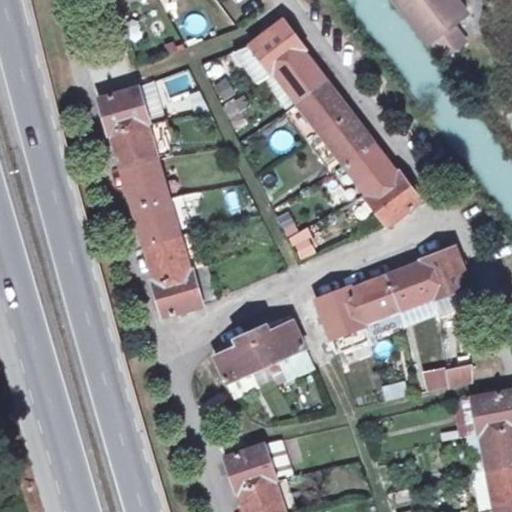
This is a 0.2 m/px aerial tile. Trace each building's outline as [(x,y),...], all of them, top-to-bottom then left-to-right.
[(110,0),(114,12),(142,0),(110,0)] [(390,0),(425,45),(429,42),(442,59),(464,42),(451,25),(464,15),(464,9),(457,0),(390,0)] [(190,16),(185,32),(202,37),(207,21),(190,16)] [(304,53),(307,51),(283,20),(249,45),(234,52),(258,86),(276,74),(299,104),(320,132),(345,166),(335,172),(358,201),(365,196),(388,225),(421,199),(398,170),(396,171),(304,53)] [(149,83),(138,87),(149,122),(162,121),(163,121),(149,83)] [(149,122),(138,87),(97,99),(107,135),(111,134),(156,279),(153,280),(165,317),(205,304),(194,268),(191,269),(181,235),(169,197),(157,160),(173,156),(162,121),(149,122)] [(320,132),(299,104),(286,113),(308,142),(320,132)] [(345,166),(320,132),(308,142),(333,174),(335,172),(345,166)] [(269,194),(282,190),(276,173),(262,178),(269,194)] [(183,194),(169,197),(181,235),(195,232),(183,194)] [(294,262),(316,256),(309,231),(298,234),(292,211),(281,214),(294,262)] [(195,232),(181,235),(191,269),(194,268),(204,265),(195,232)] [(437,297),(472,284),(457,245),(423,258),(423,262),(353,289),(352,285),(317,298),(331,337),(366,324),(365,321),(402,307),(437,294),(437,297)] [(402,307),(365,321),(366,324),(369,334),(405,321),(402,307)] [(267,366),(307,350),(295,323),(288,325),(285,318),(219,345),(220,346),(222,353),(215,356),(227,383),(265,368),(267,366)] [(369,334),(366,324),(331,337),(336,352),(371,340),(369,334)] [(314,368),(307,350),(267,366),(276,384),(314,368)] [(448,369),(450,387),(474,383),(473,365),(448,369)] [(272,383),(265,368),(227,383),(229,388),(235,398),(272,383)] [(511,511),(511,390),(473,397),(479,434),(482,433),(496,511),(511,511)] [(479,434),(473,397),(456,400),(461,429),(462,438),(479,434)] [(446,441),(462,438),(461,429),(444,433),(446,441)] [(291,475),(281,439),(266,443),(225,457),(237,493),(240,492),(246,511),(285,511),(274,477),(291,475)]
